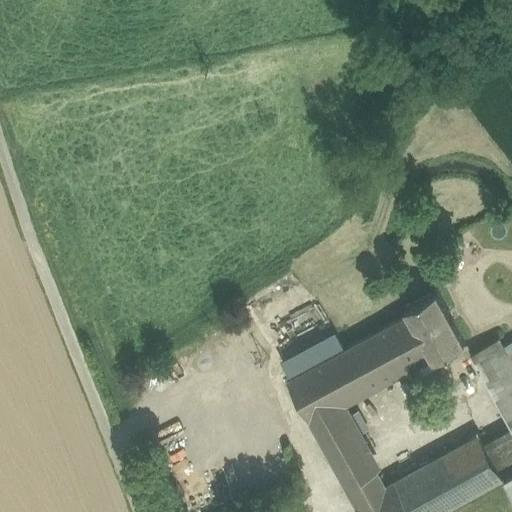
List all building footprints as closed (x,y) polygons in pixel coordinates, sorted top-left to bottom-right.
[(436,289),(405,306),(408,311),(431,352),(433,356),(464,340),(436,289)] [(282,323),(299,356),(335,337),(318,304),(282,323)] [(431,352),(408,311),(288,378),(338,469),(370,450),(343,399),(431,352)] [(503,335),(471,352),(492,389),(511,378),(511,352),(510,350),(503,335)] [(511,378),(492,389),(511,423),(511,378)] [(479,432),(388,483),(377,464),(345,481),(361,511),(438,511),(504,476),(503,475),(487,446),(479,432)] [(511,432),(487,446),(503,475),(511,470),(511,432)] [(377,464),(370,450),(338,469),(345,481),(377,464)] [(511,470),(503,475),(504,476),(511,490),(511,470)]
